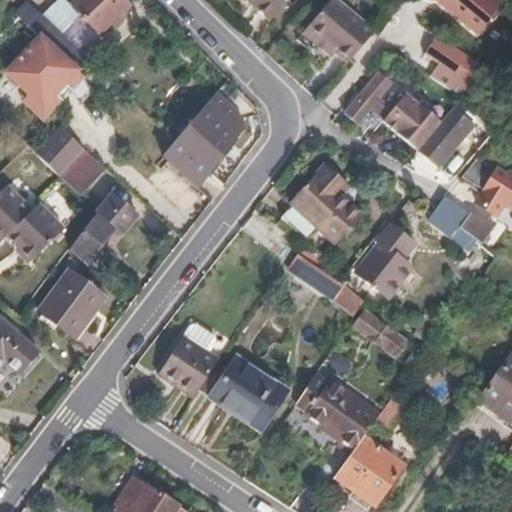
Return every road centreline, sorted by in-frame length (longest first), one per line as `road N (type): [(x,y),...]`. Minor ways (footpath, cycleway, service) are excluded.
road 1 (residential): [(82,397),(274,143)]
road 2 (residential): [(255,511),(82,397)]
road 3 (residential): [(188,0),(279,96),(286,128),(274,143)]
road 4 (residential): [(0,510),(82,397)]
